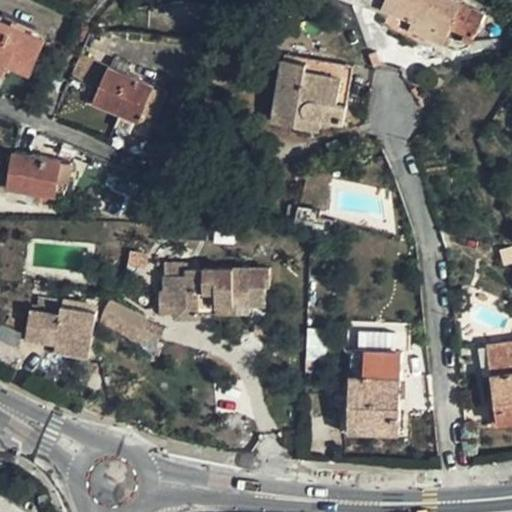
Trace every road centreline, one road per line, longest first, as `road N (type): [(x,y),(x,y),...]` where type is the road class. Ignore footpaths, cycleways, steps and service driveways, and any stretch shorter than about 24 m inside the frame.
road 1 (residential): [(465,502),(424,229),(387,109)]
road 2 (residential): [(0,104),(159,175)]
road 3 (secondary): [(299,500),(465,502)]
road 4 (secondary): [(299,500),(145,470)]
road 5 (secondary): [(145,493),(299,500)]
